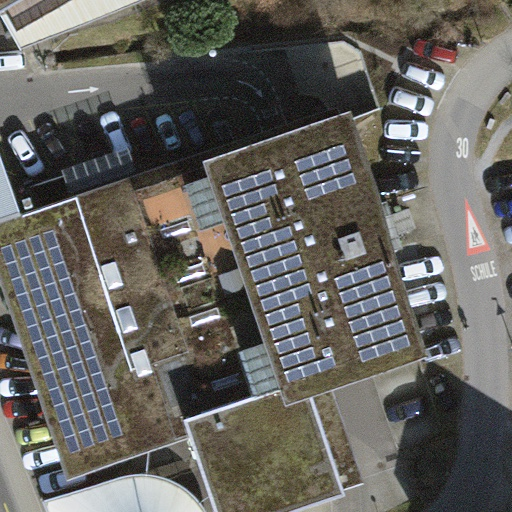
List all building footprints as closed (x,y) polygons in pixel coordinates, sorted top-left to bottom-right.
[(0,0),(0,4),(18,37),(114,0),(0,0)] [(344,115),(221,158),(298,381),(308,378),(309,380),(416,344),(384,254),(388,252),(344,115)] [(15,204),(17,200),(0,150),(0,217),(15,212),(15,204)] [(29,185),(17,200),(15,204),(15,212),(15,228),(12,229),(57,361),(49,381),(49,404),(55,422),(68,439),(87,450),(88,453),(187,420),(217,511),(273,511),(345,488),(309,380),(308,378),(298,381),(221,158),(108,196),(100,173),(71,182),(67,172),(29,185)] [(127,476),(43,501),(47,511),(206,511),(205,509),(195,497),(178,485),(162,477),(144,475),(127,476)]
